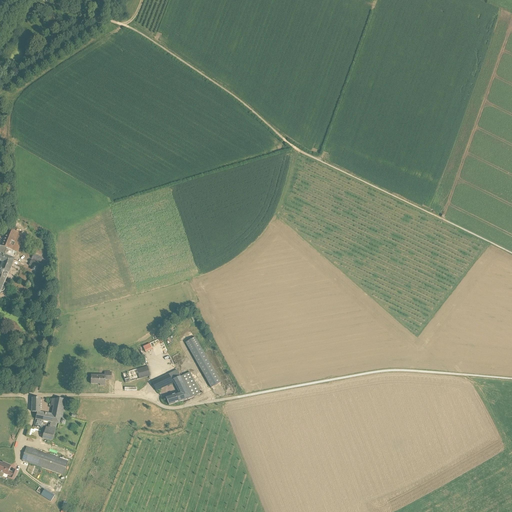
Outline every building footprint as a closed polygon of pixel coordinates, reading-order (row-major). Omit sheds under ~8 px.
[(18,253),(25,236),(9,230),(2,246),(1,246),(0,247),(0,261),(3,262),(0,269),(0,293),(1,292),(2,292),(4,291),(5,289),(4,287),(3,287),(15,259),(13,258),(5,255),(7,249),(15,252),(14,254),(17,255),(18,253)] [(31,260),(31,261),(29,266),(33,267),(32,270),(36,272),(37,269),(46,272),(46,271),(48,266),(31,260)] [(221,383),(218,378),(195,337),(186,343),(211,388),(221,383)] [(150,376),(149,371),(148,367),(123,374),(126,383),(150,376)] [(179,373),(178,371),(160,379),(153,382),(152,383),(156,391),(161,389),(173,382),(174,382),(173,380),(181,376),(179,373)] [(184,375),(181,376),(173,380),(174,382),(179,393),(168,396),(165,397),(169,405),(191,398),(198,395),(201,393),(190,372),(184,375)] [(111,380),(111,375),(111,373),(106,373),(106,376),(91,375),(91,384),(100,384),(100,386),(105,386),(105,380),(111,380)] [(57,424),(59,424),(64,399),(52,399),(52,404),(52,406),(53,407),(52,414),(40,412),(41,399),(32,398),(32,412),(37,413),(35,420),(43,421),(57,424)] [(48,428),(46,428),(42,439),(52,441),(57,424),(43,421),(43,423),(47,424),(48,424),(49,423),(50,423),(50,425),(48,425),(48,428)] [(68,461),(31,449),(26,447),(22,460),(26,462),(24,466),(28,467),(30,464),(64,475),(68,461)] [(10,478),(14,480),(18,471),(14,470),(13,472),(9,471),(11,465),(3,462),(2,463),(0,462),(0,477),(2,478),(4,474),(5,474),(11,477),(10,478)] [(44,489),(43,492),(41,495),(51,501),(55,496),(44,489)]
